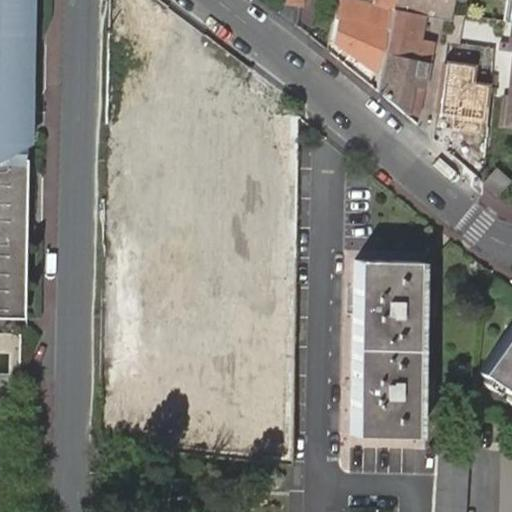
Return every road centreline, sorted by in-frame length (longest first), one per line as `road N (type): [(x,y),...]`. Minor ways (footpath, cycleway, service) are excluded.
road 1 (tertiary): [(80,0),(75,511)]
road 2 (residential): [(213,0),(511,243)]
